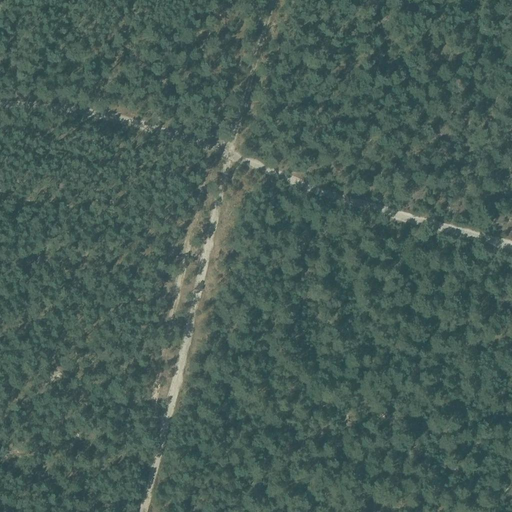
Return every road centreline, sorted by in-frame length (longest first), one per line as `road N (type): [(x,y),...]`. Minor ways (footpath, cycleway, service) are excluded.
road 1 (unknown): [(253,0),(154,387),(165,417)]
road 2 (track): [(230,157),(417,225),(511,247)]
road 3 (track): [(165,417),(230,157)]
road 4 (track): [(230,157),(84,109),(0,102)]
road 5 (track): [(274,0),(230,157)]
